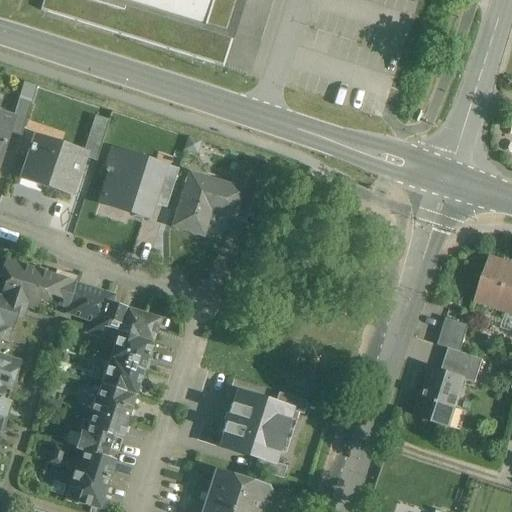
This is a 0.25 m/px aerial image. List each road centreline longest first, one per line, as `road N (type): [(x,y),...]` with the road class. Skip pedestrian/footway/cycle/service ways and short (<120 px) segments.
road 1 (tertiary): [(445,180),(0,33)]
road 2 (residential): [(138,511),(206,305),(0,237)]
road 3 (tertiary): [(341,511),(445,180)]
road 4 (tertiary): [(445,180),(503,0)]
